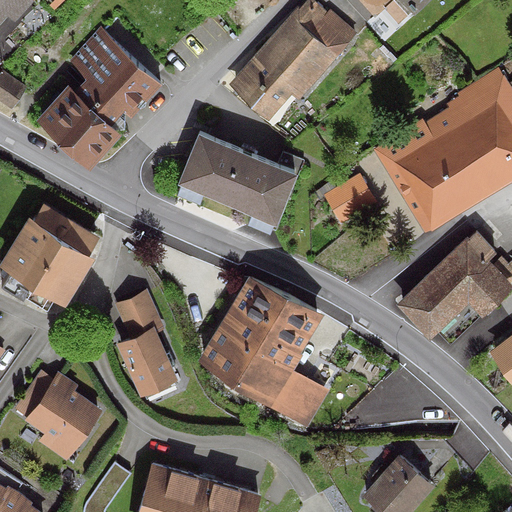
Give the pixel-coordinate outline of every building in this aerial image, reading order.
[(270,43),(266,47),(269,50),(236,88),(258,108),(264,113),(286,86),(296,96),(335,52),(311,31),(325,16),(311,3),(273,46),(270,43)] [(159,82),(101,29),(100,28),(71,61),(89,77),(76,92),(46,124),(84,159),(114,126),(97,110),(110,96),(123,109),(152,77),(158,83),(159,82)] [(504,76),(499,67),(458,92),(460,96),(447,104),(449,106),(425,121),(423,118),(373,148),(425,233),(432,229),(433,231),(511,183),(511,85),(506,75),(504,76)] [(0,98),(10,105),(23,86),(1,71),(0,71),(0,98)] [(240,145),(239,148),(198,131),(181,175),(180,176),(251,205),(279,217),(302,159),(281,150),(276,163),(262,158),(251,153),(253,150),(240,145)] [(341,218),(350,212),(356,208),(371,199),(356,176),(348,181),(342,185),(327,194),(341,218)] [(95,235),(40,202),(4,263),(8,266),(0,279),(0,281),(21,294),(25,287),(28,288),(33,280),(59,296),(60,296),(63,291),(62,290),(95,235)] [(468,243),(465,239),(401,300),(428,329),(433,324),(448,339),(483,307),(481,305),(511,275),(511,270),(499,257),(490,266),(483,259),(493,250),(478,234),(468,243)] [(236,326),(228,321),(202,356),(302,420),(322,386),(283,362),(315,310),(314,309),(287,294),(250,277),(233,306),(245,314),(236,326)] [(119,342),(139,388),(171,373),(168,367),(173,365),(167,351),(162,353),(151,329),(159,325),(144,292),(117,304),(128,330),(133,328),(136,334),(119,342)] [(494,347),(511,373),(511,333),(503,340),(494,347)] [(71,445),(96,409),(53,379),(27,415),(71,445)] [(364,494),(384,511),(402,511),(429,481),(399,455),(381,474),(375,469),(370,476),(376,481),(364,494)] [(103,511),(104,509),(104,507),(129,472),(128,470),(115,462),(113,461),(84,502),(83,505),(82,508),(82,510),(81,511),(103,511)] [(151,462),(136,511),(250,511),(256,493),(151,462)] [(0,511),(37,511),(25,503),(26,501),(14,492),(21,482),(0,468),(0,511)]
